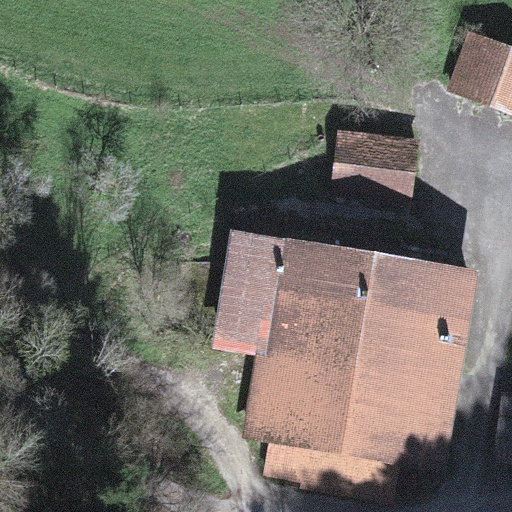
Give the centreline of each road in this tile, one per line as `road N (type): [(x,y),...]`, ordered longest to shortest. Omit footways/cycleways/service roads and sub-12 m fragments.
road 1 (track): [(0,279),(126,369),(217,455),(237,511)]
road 2 (unclassified): [(0,382),(87,445),(216,511)]
